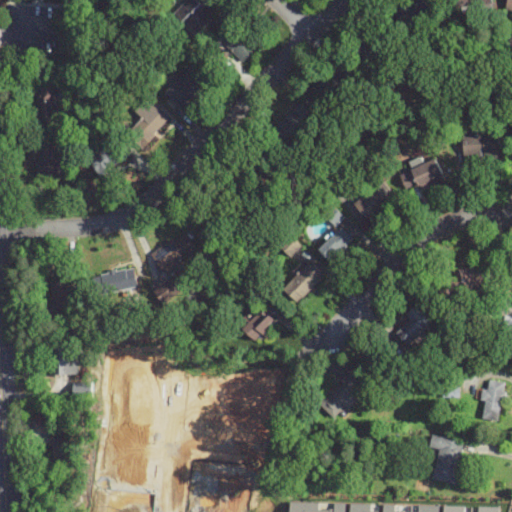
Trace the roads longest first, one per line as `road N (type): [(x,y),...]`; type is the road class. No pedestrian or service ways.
road 1 (residential): [(352,0),(207,153),(128,217),(75,230),(0,233)]
road 2 (residential): [(511,218),(461,216),(419,242),(331,327)]
road 3 (residential): [(175,374),(162,511)]
